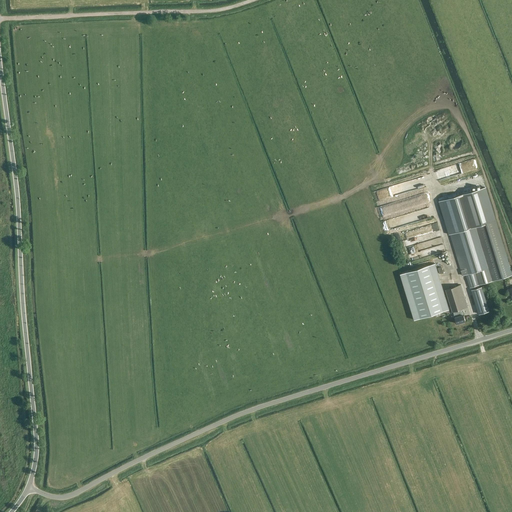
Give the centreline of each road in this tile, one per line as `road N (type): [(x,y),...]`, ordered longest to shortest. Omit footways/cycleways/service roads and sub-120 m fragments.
road 1 (unclassified): [(27,487),(72,494),(234,416),(511,330)]
road 2 (tertiary): [(27,487),(34,430),(0,67)]
road 3 (track): [(0,18),(216,10),(252,0)]
